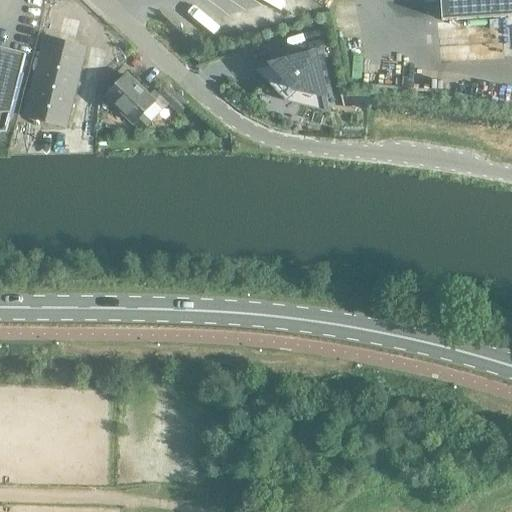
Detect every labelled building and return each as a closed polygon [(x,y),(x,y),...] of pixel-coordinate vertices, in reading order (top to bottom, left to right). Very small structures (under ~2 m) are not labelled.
[(511,0),(440,0),(442,21),(511,16),(511,0)] [(27,119),(65,128),(85,49),(47,39),(27,119)] [(0,128),(7,129),(25,59),(0,52),(0,128)] [(288,98),(324,108),(315,55),(264,70),(288,98)] [(126,75),(106,96),(135,124),(134,126),(142,133),(153,122),(145,114),(156,103),(126,75)] [(187,105),(169,87),(160,96),(178,114),(187,105)]
